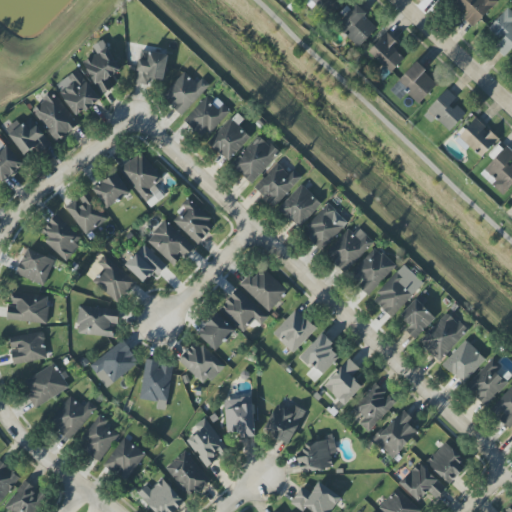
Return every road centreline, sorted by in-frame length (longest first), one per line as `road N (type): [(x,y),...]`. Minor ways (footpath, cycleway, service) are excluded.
road 1 (residential): [(511,470),(135,119)]
road 2 (residential): [(135,119),(37,191),(0,239),(6,417),(114,511)]
road 3 (residential): [(401,0),(511,104)]
road 4 (residential): [(159,322),(249,228)]
